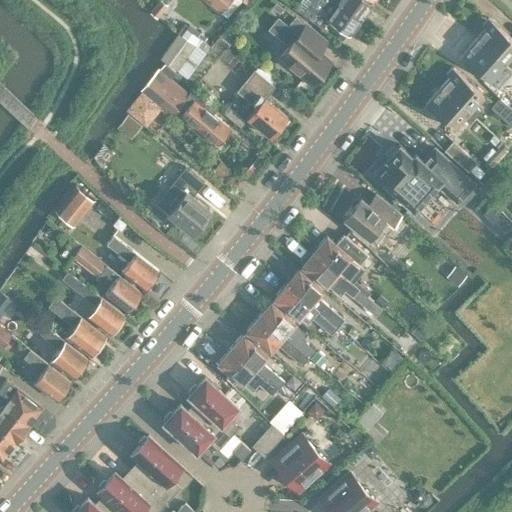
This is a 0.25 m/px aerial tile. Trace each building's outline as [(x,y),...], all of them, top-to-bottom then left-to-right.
[(158,0),(148,12),(155,18),(167,5),(165,3),(167,0),(158,0)] [(208,0),(222,11),(231,0),(208,0)] [(361,19),(334,0),(311,0),(308,6),(309,6),(303,14),(320,26),(326,17),(350,34),(361,19)] [(334,0),(361,19),(371,3),(367,0),(334,0)] [(275,1),(271,6),(279,12),(283,7),(275,1)] [(279,56),(311,82),(329,60),(310,45),(318,35),(295,16),(281,32),(288,37),(284,42),(288,45),(279,56)] [(511,51),(511,38),(488,17),(482,23),(485,26),(476,37),(510,67),(511,65),(511,57),(509,55),(511,51)] [(187,92),(169,77),(175,70),(194,85),(231,40),(222,32),(228,24),(220,18),(213,26),(204,36),(185,21),(157,55),(165,61),(158,69),(142,89),(173,114),(176,110),(181,114),(216,144),(230,127),(212,113),(217,107),(208,99),(192,87),(187,92)] [(505,73),(510,67),(476,37),(462,52),(461,51),(460,52),(489,78),(490,77),(489,77),(498,67),(505,73)] [(449,75),(440,86),(474,116),(480,110),(473,104),(481,95),(482,95),(483,94),(451,66),(446,72),(449,75)] [(238,89),(256,104),(247,116),(270,135),(286,115),(264,96),(273,86),(253,70),(238,89)] [(474,116),(440,86),(425,101),(424,102),(453,128),(454,127),(453,126),(461,117),(468,123),(474,116)] [(125,110),(134,117),(142,106),(154,116),(161,107),(141,91),(125,110)] [(511,109),(498,97),(490,107),(511,126),(511,109)] [(128,113),(116,127),(129,137),(140,123),(128,113)] [(444,149),(467,171),(476,161),(452,140),(444,149)] [(388,160),(375,174),(413,208),(436,182),(456,201),(473,182),(434,147),(422,160),(414,153),(412,156),(398,143),(385,158),(388,160)] [(219,160),(212,168),(226,180),(233,171),(219,160)] [(184,165),(155,201),(169,212),(192,230),(209,209),(192,195),(199,187),(204,181),(184,165)] [(54,209),(73,224),(94,198),(75,183),(54,209)] [(342,216),(368,237),(376,244),(401,213),(374,192),(367,201),(359,195),(342,216)] [(113,223),(120,229),(126,222),(118,216),(113,223)] [(369,291),(354,278),(349,274),(366,253),(342,233),(335,242),(326,234),(313,249),(367,294),(369,291)] [(113,234),(106,243),(129,260),(121,270),(143,288),(158,269),(113,234)] [(65,243),(76,252),(72,257),(99,278),(94,285),(126,310),(129,306),(132,306),(135,303),(134,300),(140,291),(69,237),(65,243)] [(367,294),(313,249),(309,254),(306,252),(300,259),(303,261),(301,263),(325,283),(331,276),(360,301),(367,294)] [(455,263),(446,275),(458,284),(467,272),(455,263)] [(298,267),(285,281),(336,325),(343,318),(315,294),(321,287),(298,267)] [(62,278),(95,304),(86,315),(109,332),(123,313),(68,270),(62,278)] [(336,325),(285,281),(273,296),(297,316),(298,315),(306,322),(311,316),(330,332),(336,325)] [(48,305),(73,324),(64,335),(89,354),(91,351),(94,353),(99,346),(97,344),(105,334),(55,296),(48,305)] [(270,299),(257,314),(307,357),(314,349),(287,327),(293,320),(270,299)] [(307,357),(257,314),(245,328),(269,349),(275,341),(301,364),(307,357)] [(40,333),(58,347),(49,359),(72,376),(87,357),(45,325),(40,333)] [(0,343),(2,345),(10,334),(0,326),(0,343)] [(242,332),(229,346),(277,387),(283,380),(259,360),(266,352),(242,332)] [(277,387),(229,346),(217,361),(241,381),(247,374),(271,394),(277,387)] [(22,356),(40,370),(32,381),(55,398),(57,396),(60,397),(65,391),(63,388),(70,379),(29,348),(22,356)] [(316,350),(309,358),(319,366),(326,359),(316,350)] [(187,394),(199,404),(230,433),(235,427),(229,414),(237,405),(204,375),(196,384),(194,383),(187,390),(189,392),(187,394)] [(0,385),(0,401),(3,403),(27,422),(29,420),(30,421),(36,414),(34,413),(40,405),(6,378),(0,385)] [(342,397),(357,409),(362,403),(347,391),(342,397)] [(272,414),(286,427),(303,408),(289,395),(272,414)] [(0,428),(14,440),(28,422),(27,422),(3,403),(0,401),(0,428)] [(230,433),(199,404),(191,413),(179,402),(171,412),(169,410),(162,417),(164,419),(163,421),(196,451),(207,438),(217,447),(230,433)] [(371,403),(363,412),(373,420),(380,411),(371,403)] [(253,444),(263,453),(282,432),(271,423),(253,444)] [(14,440),(0,428),(0,456),(0,457),(7,448),(8,450),(14,443),(12,442),(14,440)] [(271,459),(298,489),(328,462),(325,459),(325,454),(320,448),(315,448),(301,433),(271,459)] [(142,463),(134,472),(165,500),(178,485),(168,476),(180,464),(147,434),(145,436),(143,435),(138,440),(139,443),(131,452),(142,463)] [(239,440),(232,449),(241,457),(249,447),(240,439),(239,440)] [(97,489),(107,498),(122,511),(135,511),(141,506),(148,511),(154,511),(165,500),(134,472),(126,481),(114,470),(105,479),(103,479),(98,484),(99,487),(97,489)] [(319,497),(331,511),(361,511),(375,500),(372,497),(373,492),(367,486),(362,486),(348,471),(319,497)] [(176,507),(197,491),(191,483),(170,499),(176,507)] [(416,486),(411,491),(412,499),(417,505),(425,507),(430,502),(429,494),(423,489),(416,486)] [(122,511),(107,498),(99,506),(87,496),(79,505),(77,503),(70,511),(71,511),(122,511)] [(184,501),(176,510),(177,511),(190,511),(193,510),(184,501)]
